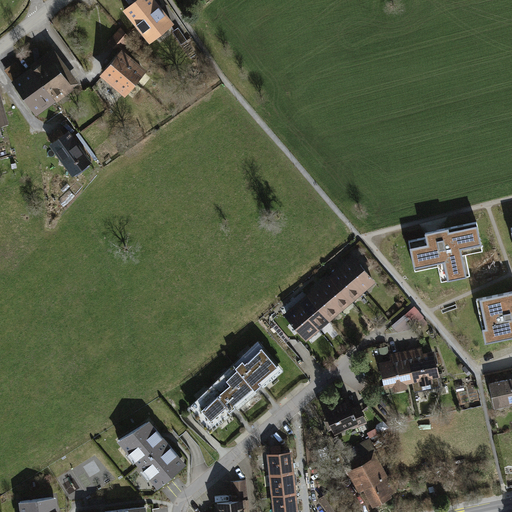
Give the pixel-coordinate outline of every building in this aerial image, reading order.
[(172,23),(153,0),(136,0),(125,10),(150,41),(172,23)] [(108,43),(121,53),(125,56),(130,50),(124,45),(130,38),(121,28),(108,43)] [(125,56),(121,53),(104,73),(125,92),(143,71),(125,56)] [(64,73),(68,71),(56,55),(34,71),(52,95),(56,101),(67,92),(63,87),(72,81),(68,75),(66,76),(64,73)] [(15,62),(4,70),(12,81),(23,74),(15,62)] [(52,95),(34,71),(15,84),(33,109),(52,95)] [(89,162),(72,138),(68,141),(60,129),(49,137),(70,165),(67,167),(73,174),(89,162)] [(426,237),(409,240),(415,270),(438,265),(441,280),(470,275),(465,254),(482,250),(477,222),(425,232),(426,237)] [(361,290),(372,280),(354,258),(342,268),(361,290)] [(361,290),(342,268),(331,277),(350,299),(361,290)] [(350,299),(331,277),(320,286),(339,309),(350,299)] [(339,309),(320,286),(309,296),(328,318),(339,309)] [(511,291),(477,299),(485,342),(511,336),(511,291)] [(328,318),(309,296),(298,305),(317,327),(328,318)] [(317,327),(298,305),(287,315),(305,336),(317,327)] [(409,329),(424,317),(414,306),(392,325),(397,331),(409,329)] [(277,323),(272,327),(285,343),(290,339),(277,323)] [(280,368),(259,344),(252,350),(254,352),(244,361),(242,359),(229,372),(231,374),(225,380),(242,400),(280,368)] [(420,349),(406,352),(412,380),(414,391),(423,389),(421,382),(430,380),(431,387),(439,385),(437,375),(438,375),(433,353),(422,355),(420,349)] [(381,364),(386,385),(394,384),(395,388),(405,386),(404,382),(412,380),(406,352),(391,355),(392,361),(381,364)] [(511,388),(510,379),(489,384),(494,404),(511,399),(511,388)] [(242,400),(225,380),(219,384),(218,383),(210,391),(212,393),(200,403),(199,402),(191,409),(208,429),(242,400)] [(325,418),(329,427),(333,425),(336,430),(355,422),(357,426),(365,422),(358,406),(350,410),(347,402),(328,411),(330,416),(325,418)] [(149,420),(119,440),(157,486),(185,463),(149,420)] [(368,432),(371,437),(379,433),(377,428),(368,432)] [(349,447),(341,434),(333,439),(341,451),(349,447)] [(346,450),(372,500),(395,489),(368,439),(346,450)] [(290,452),(269,454),(271,474),(292,471),(290,452)] [(292,471),(271,474),(273,494),(294,492),(293,481),(296,480),(295,476),(293,476),(292,471)] [(233,501),(217,502),(218,511),(245,511),(244,500),(248,499),(245,480),(231,481),(233,501)] [(294,492),(273,494),(275,511),(293,511),(296,511),(294,492)] [(342,511),(329,492),(320,498),(329,511),(342,511)] [(57,511),(55,497),(20,501),(21,511),(57,511)]
